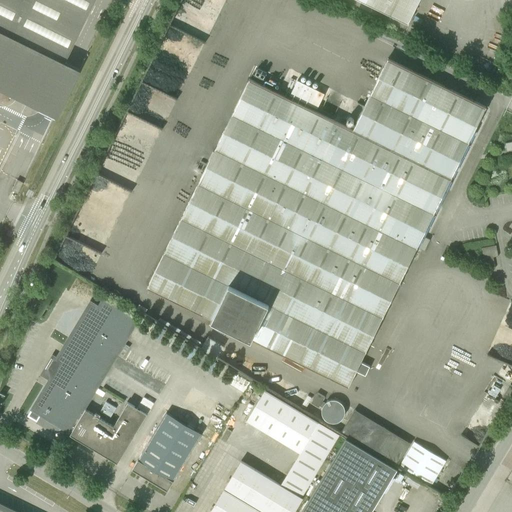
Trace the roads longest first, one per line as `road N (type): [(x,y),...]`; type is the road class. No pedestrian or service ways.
road 1 (unknown): [(492,466),(136,281),(138,251),(273,0)]
road 2 (tertiary): [(0,305),(150,0)]
road 3 (unknown): [(101,508),(186,378)]
road 4 (residential): [(106,511),(0,450)]
road 5 (unknown): [(191,511),(238,444),(273,457)]
